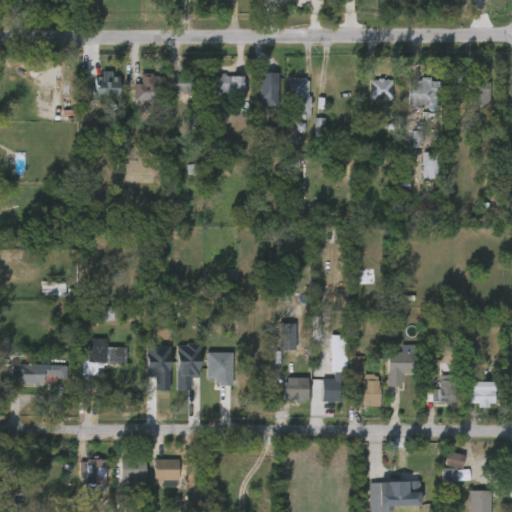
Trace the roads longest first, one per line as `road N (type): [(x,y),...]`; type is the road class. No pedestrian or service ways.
road 1 (residential): [(0,430),(511,433)]
road 2 (residential): [(0,38),(508,44)]
